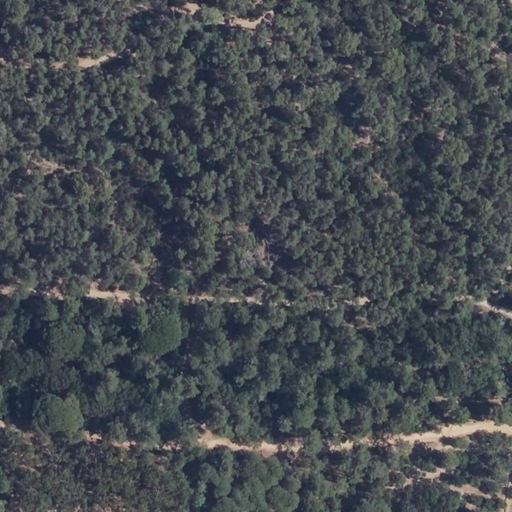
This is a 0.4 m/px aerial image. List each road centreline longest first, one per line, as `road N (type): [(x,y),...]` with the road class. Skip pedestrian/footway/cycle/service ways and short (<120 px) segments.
road 1 (track): [(0,278),(304,306),(440,286),(511,313)]
road 2 (track): [(511,432),(140,444),(41,419),(0,426)]
road 3 (track): [(198,0),(79,55),(19,63),(0,47)]
road 4 (track): [(189,511),(166,503),(0,503)]
road 5 (track): [(201,295),(189,378),(204,440)]
